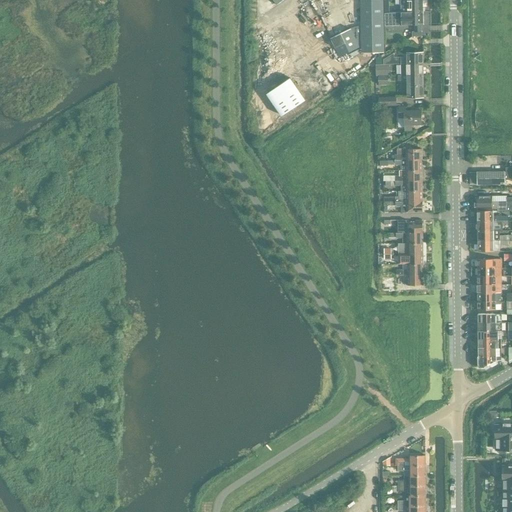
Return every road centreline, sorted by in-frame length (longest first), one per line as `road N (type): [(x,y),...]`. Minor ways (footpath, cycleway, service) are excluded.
road 1 (residential): [(458,393),(455,148)]
road 2 (unclassified): [(276,511),(426,422),(457,413)]
road 3 (residential): [(455,148),(453,0)]
